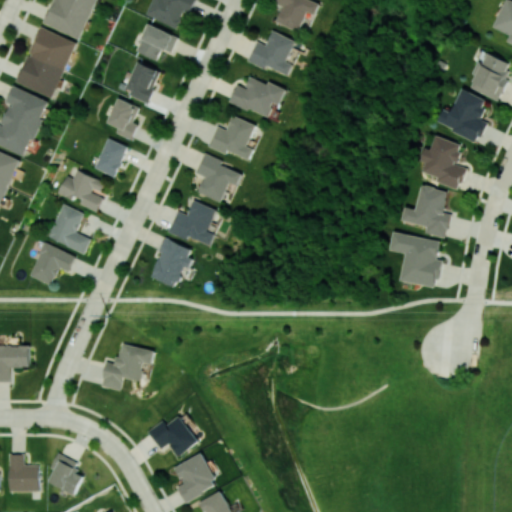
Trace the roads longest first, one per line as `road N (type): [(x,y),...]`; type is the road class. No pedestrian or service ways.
road 1 (residential): [(239,0),(70,362),(53,418)]
road 2 (residential): [(511,163),(477,289)]
